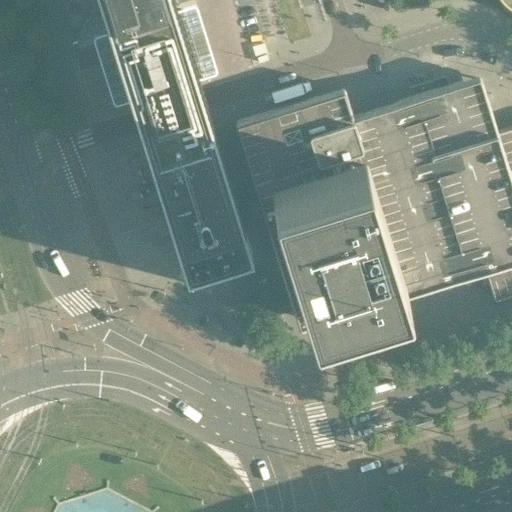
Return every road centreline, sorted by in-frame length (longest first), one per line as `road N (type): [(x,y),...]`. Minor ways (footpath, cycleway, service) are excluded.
road 1 (residential): [(19,160),(350,59)]
road 2 (secondary): [(511,357),(289,414),(243,396)]
road 3 (secondary): [(159,353),(91,318),(47,247),(19,160)]
road 4 (residential): [(350,59),(452,29),(511,55)]
road 5 (secondary): [(159,353),(0,402)]
road 6 (secondary): [(395,511),(511,474)]
road 7 (secondary): [(276,511),(243,396)]
